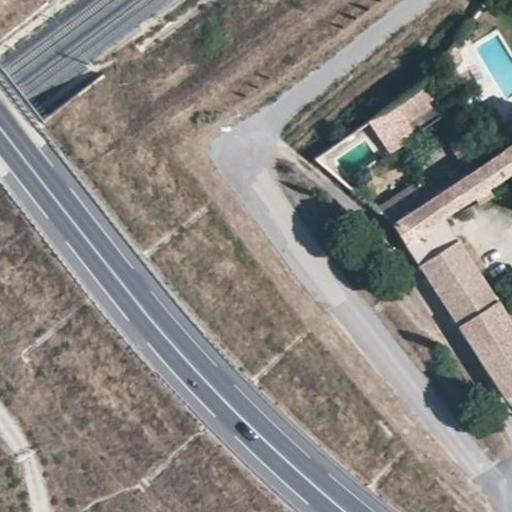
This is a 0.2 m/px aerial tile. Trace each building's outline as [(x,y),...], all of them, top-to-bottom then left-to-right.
[(388,155),(445,118),(422,83),(366,123),(388,155)] [(511,144),(501,151),(511,169),(511,144)] [(511,170),(511,169),(501,151),(477,167),(390,226),(403,244),(442,219),(509,173),(510,172),(511,170)] [(496,302),(442,219),(403,244),(457,327),(496,302)] [(511,327),(496,302),(457,327),(503,399),(511,393),(511,327)]
